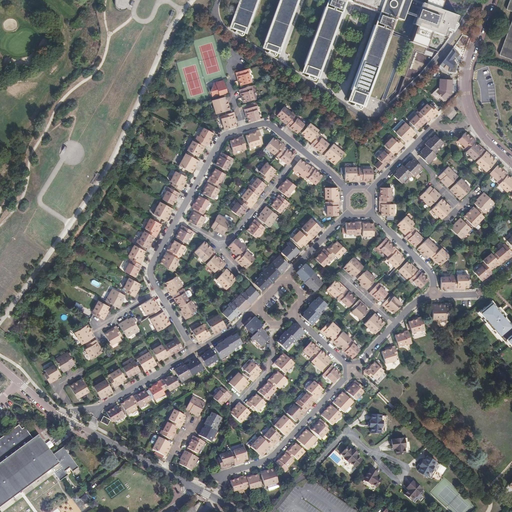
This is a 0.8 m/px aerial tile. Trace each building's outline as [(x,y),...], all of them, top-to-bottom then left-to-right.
[(115,0),(113,5),(130,11),(134,0),(115,0)] [(258,0),(241,0),(233,23),(234,23),(232,28),(246,33),(247,28),(248,28),(258,0)] [(298,0),(280,0),(266,42),(267,43),(265,48),(278,53),(280,47),(281,48),(298,0)] [(344,2),(339,0),(329,0),(328,4),(341,9),(344,2)] [(409,0),(347,0),(402,20),(409,0)] [(425,0),(425,2),(422,1),(413,24),(417,25),(411,40),(427,46),(432,31),(439,33),(442,26),(447,27),(451,24),(452,23),(452,22),(452,21),(452,20),(455,13),(441,7),(443,0),(425,0)] [(511,0),(510,0),(507,9),(511,10),(511,20),(500,54),(511,58),(511,0)] [(341,12),(326,6),(306,64),(307,65),(304,72),(317,77),(320,70),(321,70),(341,12)] [(393,19),(380,14),(377,22),(390,27),(393,19)] [(390,30),(375,24),(352,89),(353,90),(349,100),(362,105),(366,95),(367,95),(390,30)] [(455,62),(452,60),(456,53),(450,50),(442,65),(451,70),(455,62)] [(250,72),(249,68),(235,72),(236,76),(237,76),(238,80),(240,85),(251,82),(249,73),(250,72)] [(451,98),(452,79),(439,79),(439,86),(434,86),(433,97),(451,98)] [(209,91),(211,97),(226,92),(222,80),(213,83),(209,91)] [(253,90),(252,86),(238,89),(240,94),(241,93),(242,98),(243,102),(254,99),(252,90),(253,90)] [(225,96),(211,100),(215,113),(228,110),(226,103),(227,103),(227,101),(225,96)] [(433,118),(439,112),(432,106),(430,108),(428,106),(426,104),(418,112),(427,121),(430,118),(432,116),(433,118)] [(256,105),(243,109),(245,113),(246,113),(247,117),(249,122),(259,119),(256,110),(258,109),(256,105)] [(295,114),(292,111),(291,112),(283,107),(276,115),(280,118),(284,122),(283,123),(286,125),(295,114)] [(427,121),(418,112),(417,111),(414,114),(415,115),(409,122),(417,130),(419,128),(420,126),(423,123),(424,124),(427,121)] [(221,118),(224,129),(235,126),(234,123),(234,120),(235,120),(233,112),(226,114),(226,117),(224,118),(221,118)] [(297,117),(295,114),(286,125),(286,126),(289,128),(290,127),(293,130),(297,133),(304,124),(296,118),(297,117)] [(392,130),(395,133),(405,123),(402,120),(400,121),(399,122),(392,130)] [(409,137),(415,132),(405,123),(395,133),(406,143),(410,139),(410,138),(409,137)] [(311,143),(317,137),(314,135),(316,133),(318,130),(309,124),(301,134),(304,136),(306,137),(305,138),(307,140),(311,143)] [(197,136),(195,139),(206,145),(207,146),(209,143),(211,138),(213,133),(203,128),(199,137),(197,136)] [(251,134),(249,135),(245,136),(249,147),(259,144),(258,141),(258,139),(261,138),(258,130),(255,131),(251,132),(251,134)] [(474,143),(476,141),(473,138),(472,139),(469,136),(465,132),(457,141),(464,147),(463,148),(466,151),(474,143)] [(322,152),(328,144),(320,138),(321,137),(318,134),(317,137),(311,143),(310,145),(313,148),(315,146),(318,149),(322,152)] [(443,143),(441,141),(435,135),(431,138),(430,138),(427,142),(424,144),(426,146),(434,154),(437,151),(436,150),(443,143)] [(242,136),(238,137),(238,138),(234,140),(229,141),(232,152),(242,149),(242,151),(246,149),(242,136)] [(273,137),(265,147),(274,154),(275,152),(277,150),(280,152),(284,146),(285,145),(280,142),(278,140),(277,141),(276,140),(273,137)] [(391,138),(383,146),(385,147),(393,154),(395,152),(397,150),(398,151),(399,150),(404,146),(403,145),(397,139),(395,141),(393,139),(391,138)] [(206,145),(195,139),(194,142),(192,140),(187,150),(197,156),(199,153),(201,154),(202,151),(206,145)] [(477,145),(474,143),(466,151),(465,152),(474,160),(476,158),(477,156),(479,158),(486,151),(480,146),(479,147),(477,145)] [(335,163),(343,153),(332,144),(323,156),(328,160),(329,159),(335,163)] [(278,154),(275,157),(278,159),(280,158),(287,164),(295,155),(291,152),(290,153),(286,150),(287,149),(284,146),(280,152),(278,154)] [(436,155),(434,154),(426,146),(423,149),(421,151),(420,152),(421,153),(418,155),(427,164),(436,155)] [(383,152),(376,158),(379,161),(384,166),(387,164),(388,162),(391,159),(392,160),(395,157),(394,156),(393,154),(385,147),(382,150),(383,152)] [(491,156),(486,151),(479,158),(478,160),(476,162),(486,172),(495,162),(490,157),(491,156)] [(233,159),(221,152),(217,159),(216,160),(217,160),(215,165),(225,170),(229,162),(231,162),(233,159)] [(198,161),(185,154),(179,166),(191,173),(194,168),(195,165),(198,161)] [(422,168),(414,160),(413,159),(411,162),(410,161),(407,164),(404,167),(412,175),(414,177),(422,168)] [(304,163),(300,160),(292,169),(301,176),(302,174),(304,176),(311,167),(308,164),(307,163),(306,165),(305,164),(304,163)] [(379,172),(384,166),(379,161),(373,166),(379,172)] [(260,173),(259,175),(268,182),(270,180),(274,174),(272,173),(275,170),(269,165),(266,163),(258,172),(260,173)] [(412,175),(404,167),(402,165),(397,170),(396,171),(397,172),(393,176),(401,183),(408,177),(409,178),(412,175)] [(501,169),(497,165),(489,174),(496,180),(495,182),(498,184),(507,175),(508,174),(505,172),(504,172),(501,169)] [(312,167),(311,167),(304,176),(303,178),(306,180),(307,179),(314,185),(321,176),(318,173),(314,170),(315,169),(312,167)] [(356,172),(356,170),(356,167),(344,167),(344,178),(344,180),(348,180),(351,180),(351,182),(354,182),(359,182),(358,172),(356,172)] [(447,187),(458,177),(448,167),(438,177),(441,180),(443,181),(442,182),(444,184),(447,187)] [(362,168),(358,168),(358,170),(358,172),(359,182),(360,182),(363,182),(363,181),(367,181),(372,181),(372,174),(372,169),(362,169),(362,168)] [(213,173),(212,173),(209,177),(207,180),(217,185),(219,187),(221,183),(220,183),(225,174),(215,169),(213,173)] [(172,183),(171,185),(181,191),(184,185),(186,181),(185,181),(187,178),(176,172),(170,182),(172,183)] [(510,178),(507,175),(498,184),(507,192),(509,190),(510,188),(511,189),(511,178),(511,179),(510,178)] [(249,185),(247,187),(248,188),(258,196),(261,193),(263,189),(262,189),(265,185),(256,178),(250,185),(249,185)] [(295,186),(286,179),(283,184),(282,183),(279,186),(277,189),(288,198),(290,195),(288,193),(295,186)] [(460,199),(470,189),(460,179),(449,190),(452,192),(454,195),(455,194),(460,199)] [(217,185),(207,180),(204,186),(202,189),(204,190),(202,193),(212,199),(218,189),(216,188),(217,185)] [(420,197),(430,207),(440,195),(436,192),(435,190),(434,191),(433,189),(429,186),(420,197)] [(167,191),(162,200),(172,205),(174,200),(175,201),(177,198),(178,196),(179,194),(167,187),(166,190),(167,191)] [(337,188),(334,188),(324,187),(324,199),(327,199),(329,199),(329,202),(339,202),(339,198),(339,194),(337,194),(337,191),(337,188)] [(258,196),(248,188),(241,198),(243,199),(241,201),(248,207),(250,208),(254,204),(257,200),(255,199),(258,196)] [(391,188),(385,188),(380,188),(380,193),(380,197),(379,197),(379,201),(388,201),(390,201),(393,201),(393,197),(391,197),(391,188)] [(487,196),(484,192),(480,196),(479,197),(479,198),(477,200),(475,203),(485,213),(495,203),(487,196)] [(195,200),(195,199),(193,202),(191,207),(193,208),(203,214),(204,210),(203,209),(207,201),(198,195),(195,200)] [(288,203),(278,195),(274,199),(273,201),(273,202),(270,206),(279,213),(285,205),(286,206),(288,203)] [(241,201),(238,198),(235,201),(236,202),(230,210),(239,217),(242,213),(243,214),(245,211),(248,207),(241,201)] [(431,209),(441,219),(452,209),(449,206),(447,204),(446,205),(441,200),(431,209)] [(381,216),(383,216),(393,216),(393,204),(390,204),(388,204),(388,201),(379,201),(379,207),(379,210),(381,210),(381,212),(381,216)] [(167,219),(173,209),(159,202),(153,214),(166,221),(167,219)] [(327,202),(325,202),(325,206),(327,206),(327,216),(336,216),(338,216),(338,213),(338,211),(338,206),(339,206),(339,202),(329,202),(327,202)] [(277,216),(266,206),(262,211),(259,214),(260,215),(257,218),(268,227),(277,216)] [(474,227),(484,217),(473,207),(469,211),(468,211),(469,212),(464,218),(474,227)] [(203,214),(193,208),(190,214),(188,218),(190,219),(188,222),(199,228),(204,218),(202,217),(203,214)] [(230,222),(217,215),(214,220),(210,228),(215,230),(215,231),(222,235),(230,222)] [(402,232),(406,236),(412,230),(410,228),(412,226),(413,224),(405,216),(397,225),(399,228),(401,229),(400,230),(402,232)] [(311,218),(301,229),(303,231),(311,239),(316,234),(321,229),(311,218)] [(461,239),(471,229),(460,218),(456,222),(455,223),(456,224),(454,226),(451,229),(461,239)] [(161,225),(150,219),(144,229),(147,230),(146,232),(153,236),(156,238),(161,228),(159,228),(161,225)] [(264,228),(254,219),(248,226),(249,226),(246,230),(255,238),(261,230),(262,231),(264,228)] [(345,223),(345,224),(345,234),(355,234),(355,236),(359,236),(359,234),(359,231),(359,222),(355,222),(355,223),(350,223),(346,223),(345,223)] [(362,231),(362,234),(362,236),(373,236),(374,225),(373,225),(373,223),(371,223),(369,223),(367,223),(367,222),(359,222),(359,231),(362,231)] [(194,232),(181,225),(177,233),(179,234),(177,238),(187,243),(191,235),(192,236),(194,232)] [(411,243),(415,247),(422,239),(416,232),(417,231),(414,228),(412,230),(406,236),(404,238),(407,240),(407,241),(408,240),(411,243)] [(311,239),(303,231),(301,232),(299,231),(291,239),(300,248),(302,245),(304,246),(305,245),(311,239)] [(146,232),(144,232),(139,240),(138,239),(136,243),(148,249),(150,246),(152,242),(151,241),(153,236),(146,232)] [(243,245),(236,238),(235,239),(228,246),(232,250),(231,251),(234,254),(237,257),(243,252),(247,246),(245,244),(243,245)] [(387,239),(386,238),(376,248),(379,251),(380,249),(387,256),(389,254),(395,248),(391,244),(388,241),(389,241),(387,239)] [(436,250),(437,248),(427,238),(418,248),(423,253),(422,254),(423,255),(426,259),(429,256),(435,250),(436,250)] [(172,244),(171,243),(169,247),(167,249),(166,252),(176,258),(177,255),(180,257),(185,247),(174,241),(172,244)] [(208,245),(204,241),(194,251),(205,261),(214,251),(212,248),(208,245)] [(345,250),(336,241),(334,244),(332,246),(331,244),(328,247),(325,250),(331,256),(333,254),(335,256),(337,258),(345,250)] [(299,251),(289,242),(286,244),(288,245),(281,252),(289,260),(292,257),(293,257),(295,256),(299,251)] [(496,255),(502,262),(506,259),(510,256),(510,257),(511,255),(511,252),(504,243),(501,246),(502,247),(495,253),(496,255)] [(131,256),(129,259),(139,264),(144,255),(145,251),(134,246),(129,255),(131,256)] [(331,256),(325,250),(324,248),(321,251),(321,252),(320,253),(315,259),(321,265),(322,267),(329,260),(331,261),(333,258),(331,256)] [(387,260),(395,268),(404,259),(401,256),(399,254),(400,253),(397,250),(395,248),(389,254),(391,256),(389,258),(387,260)] [(440,265),(449,256),(441,248),(439,250),(437,252),(435,250),(429,256),(431,258),(435,262),(436,261),(438,262),(440,265)] [(176,258),(166,252),(164,255),(162,260),(160,263),(159,265),(171,272),(178,259),(176,258)] [(245,254),(243,252),(237,257),(235,260),(238,263),(241,266),(242,265),(246,269),(251,263),(254,259),(247,252),(245,254)] [(491,253),(482,261),(483,262),(490,270),(493,268),(495,266),(496,267),(499,265),(502,262),(496,255),(494,257),(493,255),(491,253)] [(217,258),(214,255),(206,264),(214,272),(215,270),(218,272),(223,267),(226,264),(220,259),(218,257),(217,258)] [(288,263),(281,257),(275,263),(274,262),(271,265),(280,273),(283,271),(286,267),(288,264),(288,263)] [(363,267),(353,257),(343,267),(349,272),(348,273),(349,275),(353,278),(363,267)] [(139,264),(129,259),(127,262),(129,263),(124,272),(134,277),(137,273),(138,271),(141,265),(139,264)] [(409,264),(407,262),(398,271),(406,279),(408,277),(410,275),(412,277),(418,271),(413,266),(412,265),(411,266),(409,264)] [(489,275),(492,273),(490,270),(483,262),(481,265),(481,266),(474,272),(481,281),(483,280),(485,278),(489,275)] [(314,272),(305,264),(296,273),(299,275),(298,276),(301,279),(304,282),(314,273),(314,272)] [(280,273),(271,265),(263,274),(272,282),(274,280),(278,276),(276,275),(280,273)] [(228,271),(226,269),(215,280),(226,290),(230,285),(236,279),(233,276),(228,271)] [(374,278),(365,270),(357,279),(360,282),(362,283),(361,285),(364,288),(366,290),(372,283),(370,282),(372,280),(374,278)] [(419,270),(418,271),(412,277),(410,279),(409,280),(412,282),(413,281),(420,288),(428,280),(426,278),(424,277),(421,274),(422,273),(419,270)] [(272,282),(263,274),(261,272),(259,275),(260,276),(253,283),(261,291),(265,288),(266,288),(267,287),(272,282)] [(314,292),(322,283),(315,277),(316,275),(314,273),(304,282),(304,283),(307,286),(310,289),(310,288),(314,292)] [(450,289),(454,289),(454,281),(454,278),(454,275),(450,275),(450,277),(440,277),(440,288),(442,288),(445,288),(450,288),(450,289)] [(458,290),(462,289),(462,288),(465,288),(468,288),(468,275),(457,276),(457,278),(457,281),(454,281),(454,289),(454,290),(458,290)] [(181,286),(175,276),(165,283),(167,286),(165,287),(167,289),(168,291),(171,295),(181,289),(180,287),(181,286)] [(126,289),(125,292),(134,297),(139,288),(138,287),(140,284),(133,280),(129,278),(123,288),(126,289)] [(339,285),(337,283),(334,280),(326,289),(334,298),(336,295),(338,294),(340,295),(346,289),(342,285),(340,284),(339,285)] [(381,286),(378,283),(369,293),(371,295),(371,296),(372,295),(376,298),(380,302),(387,294),(380,287),(381,286)] [(242,292),(240,295),(249,304),(253,301),(256,298),(255,297),(258,294),(250,286),(243,293),(242,292)] [(183,288),(181,289),(171,295),(174,299),(175,302),(176,302),(179,307),(189,301),(184,292),(186,291),(183,288)] [(112,289),(105,301),(118,308),(123,300),(123,299),(125,296),(112,289)] [(348,291),(346,289),(340,295),(338,297),(337,299),(340,302),(341,300),(348,307),(355,298),(352,295),(349,292),(348,291)] [(249,304),(240,295),(231,303),(240,312),(243,309),(244,310),(245,309),(249,304)] [(392,298),(390,296),(382,305),(384,307),(387,310),(389,309),(390,311),(393,313),(402,304),(393,296),(392,298)] [(315,300),(314,300),(311,303),(309,306),(309,307),(319,316),(321,313),(320,312),(327,304),(319,297),(315,300)] [(153,301),(151,298),(141,304),(147,314),(149,313),(150,315),(160,310),(155,301),(153,301)] [(190,300),(189,301),(179,307),(181,310),(179,310),(180,312),(185,319),(195,314),(194,311),(196,310),(190,300)] [(361,301),(359,300),(353,306),(355,308),(353,310),(352,312),(360,319),(368,310),(366,308),(364,306),(365,305),(361,301)] [(94,311),(93,314),(104,320),(106,316),(108,312),(108,311),(106,310),(108,307),(97,301),(92,310),(94,311)] [(231,303),(230,303),(227,306),(228,307),(222,314),(229,321),(233,317),(234,318),(235,317),(240,312),(231,303)] [(511,328),(511,327),(511,326),(504,318),(506,317),(501,312),(498,307),(495,309),(490,303),(479,312),(484,318),(483,319),(492,330),(493,329),(503,341),(505,338),(511,346),(511,328)] [(432,318),(446,318),(446,304),(432,304),(432,318)] [(319,316),(309,307),(306,310),(304,312),(303,313),(304,314),(302,316),(311,325),(319,316)] [(150,319),(157,331),(170,324),(167,319),(165,315),(163,312),(150,319)] [(374,334),(384,324),(379,319),(379,318),(376,315),(374,313),(364,324),(374,334)] [(220,331),(226,327),(218,315),(206,322),(214,335),(220,331)] [(123,322),(118,324),(126,337),(138,330),(131,317),(127,320),(127,319),(123,322)] [(422,331),(425,330),(422,318),(422,317),(413,319),(413,320),(408,322),(412,332),(421,330),(422,331)] [(254,318),(244,327),(253,336),(260,329),(262,327),(259,324),(260,323),(258,322),(257,320),(255,318),(254,318)] [(328,326),(326,324),(320,331),(324,334),(328,337),(326,339),(329,342),(330,340),(336,334),(338,332),(340,330),(332,322),(330,324),(328,326)] [(91,332),(90,330),(87,325),(74,332),(82,344),(94,337),(91,332)] [(211,336),(205,326),(203,327),(201,325),(192,331),(196,339),(198,342),(201,340),(202,341),(206,339),(211,336)] [(295,341),(295,342),(304,333),(299,328),(295,325),(292,327),(291,326),(288,329),(285,332),(295,341)] [(104,334),(107,340),(110,344),(120,339),(118,336),(121,335),(115,326),(111,328),(107,331),(108,333),(104,334)] [(260,329),(253,336),(250,339),(253,342),(254,341),(261,347),(269,339),(265,335),(266,335),(262,332),(260,329)] [(408,344),(412,343),(408,330),(399,333),(400,333),(395,335),(398,346),(408,343),(408,344)] [(281,337),(279,339),(280,339),(276,343),(284,350),(291,343),(292,344),(295,341),(285,332),(281,337)] [(336,334),(330,340),(335,345),(336,346),(338,344),(339,346),(342,349),(351,340),(342,332),(340,334),(339,336),(336,334)] [(224,341),(230,352),(234,350),(233,349),(241,344),(236,335),(232,337),(231,336),(227,339),(224,341)] [(165,345),(171,355),(175,352),(176,353),(178,351),(183,349),(176,336),(172,338),(173,340),(165,345)] [(96,340),(85,346),(88,349),(85,351),(91,360),(101,353),(100,350),(101,349),(100,347),(96,340)] [(342,349),(341,350),(344,353),(345,352),(348,355),(352,358),(359,350),(352,343),(353,342),(351,340),(342,349)] [(217,347),(214,349),(220,359),(231,353),(230,352),(224,341),(219,345),(217,346),(217,347)] [(308,358),(311,362),(321,351),(316,347),(314,345),(314,346),(310,342),(304,349),(302,351),(309,357),(308,358)] [(164,343),(151,350),(158,361),(161,359),(162,360),(165,359),(171,355),(165,345),(164,343)] [(395,358),(398,357),(394,345),(385,349),(385,350),(382,351),(385,363),(396,360),(395,358)] [(204,355),(199,357),(205,367),(213,362),(214,364),(218,361),(211,350),(206,352),(203,354),(204,355)] [(311,362),(320,371),(330,361),(327,357),(324,355),(325,355),(321,351),(311,362)] [(67,352),(55,359),(63,373),(67,370),(72,367),(71,366),(74,364),(67,352)] [(148,352),(137,359),(143,370),(144,372),(148,370),(152,367),(156,365),(148,352)] [(275,363),(274,365),(285,375),(294,365),(292,363),(283,354),(279,358),(275,363)] [(200,373),(203,371),(196,359),(191,362),(188,363),(189,365),(185,367),(190,376),(194,374),(198,372),(200,373)] [(132,375),(133,376),(137,373),(140,371),(134,360),(130,362),(131,363),(122,368),(128,378),(132,375)] [(243,375),(252,383),(258,377),(259,375),(258,374),(261,371),(251,362),(243,372),(245,373),(243,375)] [(371,365),(370,363),(367,367),(363,371),(372,379),(373,377),(375,379),(383,370),(374,362),(371,365)] [(44,374),(50,384),(53,382),(58,379),(57,377),(61,375),(55,364),(45,370),(46,372),(44,374)] [(180,384),(191,377),(190,376),(185,367),(184,366),(181,368),(181,367),(177,369),(173,372),(180,384)] [(330,366),(321,376),(324,379),(325,377),(333,384),(340,375),(337,372),(334,369),(330,366)] [(108,378),(114,388),(119,385),(123,383),(122,381),(125,379),(119,369),(109,375),(111,377),(108,378)] [(268,383),(275,390),(277,388),(279,390),(287,381),(278,373),(275,376),(274,374),(270,378),(267,382),(268,383)] [(229,384),(231,387),(239,394),(242,392),(245,388),(249,384),(238,374),(229,384)] [(159,382),(164,392),(167,391),(168,393),(179,387),(172,376),(169,378),(168,377),(164,379),(161,381),(159,382)] [(82,378),(74,383),(69,386),(77,399),(90,391),(82,378)] [(93,387),(101,399),(105,397),(108,395),(112,392),(105,380),(93,387)] [(349,389),(346,392),(355,401),(363,392),(361,390),(363,388),(355,380),(350,385),(347,388),(349,389)] [(147,391),(153,402),(163,396),(162,394),(164,392),(159,382),(153,386),(153,385),(149,387),(150,389),(147,391)] [(307,392),(305,394),(313,402),(314,402),(317,399),(321,395),(320,393),(322,391),(314,383),(313,382),(305,390),(307,392)] [(260,390),(257,392),(268,402),(271,399),(269,398),(276,390),(275,390),(268,383),(264,387),(263,386),(260,390)] [(213,399),(221,407),(224,403),(225,404),(227,401),(231,398),(221,388),(218,391),(219,392),(213,399)] [(132,397),(137,407),(139,410),(143,408),(142,406),(150,402),(143,391),(142,390),(138,392),(139,393),(136,396),(135,395),(133,396),(132,397)] [(332,403),(343,414),(353,403),(342,393),(338,396),(336,399),(332,403)] [(296,405),(305,413),(308,410),(311,407),(310,405),(313,402),(305,394),(299,401),(298,400),(295,403),(296,405)] [(244,404),(251,411),(254,413),(256,411),(257,412),(265,404),(256,395),(253,398),(251,397),(248,401),(244,404)] [(119,405),(126,416),(136,410),(134,408),(137,407),(132,397),(131,396),(125,400),(122,402),(123,403),(119,405)] [(191,413),(191,414),(193,415),(197,417),(200,412),(204,404),(192,398),(185,410),(191,413)] [(239,424),(249,413),(238,404),(232,410),(229,414),(239,424)] [(298,419),(299,421),(302,418),(306,414),(305,413),(296,405),(295,406),(293,405),(285,414),(295,422),(298,419)] [(331,405),(326,410),(322,414),(321,416),(332,426),(342,415),(331,405)] [(110,421),(111,423),(119,418),(120,420),(123,418),(116,406),(113,408),(112,407),(111,407),(112,408),(108,410),(109,412),(105,414),(110,421)] [(177,428),(179,430),(182,425),(184,421),(182,420),(184,416),(173,411),(168,420),(170,422),(169,424),(177,428)] [(211,428),(218,431),(219,428),(217,428),(222,418),(211,413),(209,418),(208,418),(205,421),(205,424),(204,425),(211,428)] [(387,416),(371,415),(370,422),(367,422),(367,425),(365,426),(365,428),(369,428),(370,429),(370,435),(383,435),(383,434),(385,432),(385,429),(387,429),(387,416)] [(283,416),(274,426),(285,436),(289,431),(294,426),(283,416)] [(107,427),(110,421),(102,417),(101,420),(99,423),(107,427)] [(327,429),(328,427),(320,419),(316,423),(314,425),(312,427),(314,428),(312,431),(321,439),(329,430),(327,429)] [(158,434),(171,441),(173,438),(175,433),(174,433),(177,428),(169,424),(166,423),(162,432),(160,431),(158,434)] [(0,506),(20,492),(51,469),(60,481),(68,475),(65,471),(69,468),(72,472),(78,467),(63,447),(53,454),(46,444),(38,434),(33,439),(24,427),(21,429),(19,425),(0,438),(0,506)] [(201,431),(201,432),(200,434),(198,436),(201,438),(205,440),(211,428),(204,425),(203,429),(202,430),(201,431)] [(272,427),(271,428),(281,436),(272,427)] [(218,431),(211,428),(205,440),(212,443),(216,434),(217,433),(218,431)] [(271,447),(272,448),(276,444),(279,441),(279,440),(278,439),(281,436),(271,428),(263,436),(265,438),(263,440),(271,447)] [(307,450),(317,440),(306,430),(303,434),(302,434),(299,438),(297,440),(296,440),(307,450)] [(189,442),(188,444),(189,445),(186,449),(196,454),(200,445),(202,446),(204,443),(202,442),(195,438),(192,437),(189,442)] [(263,440),(260,437),(250,448),(261,458),(271,447),(263,440)] [(167,452),(168,451),(171,445),(159,438),(152,450),(164,457),(167,452)] [(407,438),(391,439),(391,445),(391,447),(391,451),(395,451),(396,455),(406,454),(409,453),(410,452),(411,452),(409,442),(408,442),(407,438)] [(297,461),(304,453),(295,444),(293,446),(292,445),(291,446),(287,450),(284,453),(285,454),(293,461),(295,459),(297,461)] [(233,464),(234,466),(239,465),(244,463),(244,461),(247,460),(243,448),(234,451),(234,453),(230,455),(233,464)] [(362,458),(353,450),(350,449),(346,452),(343,451),(339,455),(335,451),(329,458),(351,475),(362,458)] [(183,467),(188,470),(195,457),(184,451),(181,457),(179,460),(180,461),(178,464),(183,467)] [(218,458),(221,470),(231,467),(231,465),(233,464),(230,455),(230,452),(220,455),(220,458),(218,458)] [(287,468),(293,461),(285,454),(282,457),(281,457),(281,456),(281,457),(278,460),(275,463),(285,472),(288,469),(287,468)] [(422,460),(420,460),(417,467),(418,468),(417,472),(431,479),(435,473),(438,474),(438,473),(442,475),(443,475),(447,468),(426,456),(422,460)] [(195,457),(188,470),(191,471),(197,459),(195,457)] [(378,475),(370,469),(361,483),(373,491),(382,479),(377,477),(378,475)] [(264,488),(277,484),(273,470),(259,474),(264,488)] [(249,491),(261,488),(257,476),(254,477),(253,475),(243,478),(246,489),(248,488),(249,491)] [(242,492),(246,490),(246,489),(243,478),(242,477),(234,479),(235,480),(230,482),(233,492),(242,490),(242,492)] [(424,492),(412,482),(407,488),(406,487),(404,489),(408,491),(404,495),(415,504),(424,492)] [(86,494),(80,499),(85,505),(87,503),(93,510),(99,505),(94,500),(92,502),(86,494)] [(85,505),(80,499),(77,495),(68,502),(71,507),(75,504),(81,511),(87,508),(85,505)]
